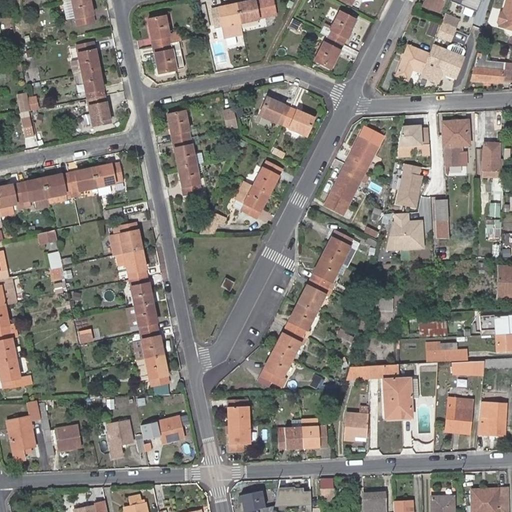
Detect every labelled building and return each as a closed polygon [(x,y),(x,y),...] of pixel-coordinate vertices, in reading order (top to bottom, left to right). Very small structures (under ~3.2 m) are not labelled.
[(74,15),(70,0),(62,0),(66,17),(74,15)] [(92,20),(88,0),(70,0),(74,15),(76,24),(92,20)] [(251,0),(237,3),(241,23),(265,18),(264,17),(275,15),(272,0),(251,0)] [(437,11),(439,7),(422,0),(420,5),(437,11)] [(484,0),(451,0),(476,9),(479,0),(481,0),(484,1),(484,0)] [(511,0),(504,0),(498,27),(511,30),(511,0)] [(223,27),(241,23),(237,3),(211,8),(215,28),(223,27)] [(326,35),(342,43),(354,20),(339,12),(331,26),(326,35)] [(443,14),(440,23),(453,29),(457,19),(443,14)] [(146,20),(151,45),(177,39),(179,39),(178,32),(167,34),(164,16),(146,20)] [(287,25),(287,26),(297,31),(301,22),(292,18),(287,25)] [(326,35),(331,26),(325,22),(320,32),(326,35)] [(243,33),(241,23),(223,27),(225,37),(243,33)] [(431,23),(426,32),(433,35),(437,25),(431,23)] [(453,29),(440,23),(435,36),(449,41),(453,29)] [(225,37),(223,27),(215,28),(217,38),(225,37)] [(330,68),(342,43),(326,35),(313,60),(330,68)] [(177,39),(151,45),(157,72),(183,67),(177,39)] [(80,72),(98,68),(93,41),(75,45),(78,62),(80,72)] [(412,67),(422,71),(429,52),(407,44),(404,53),(402,57),(396,73),(408,78),(412,67)] [(463,55),(432,44),(429,52),(422,71),(420,75),(438,82),(441,73),(444,66),(457,71),(463,55)] [(483,80),(489,81),(509,82),(511,69),(503,69),(503,64),(485,62),(485,56),(480,55),(479,58),(476,57),(471,79),(483,80)] [(21,69),(19,57),(12,59),(14,71),(21,69)] [(73,73),(80,72),(78,62),(71,63),(73,73)] [(457,71),(444,66),(441,73),(454,78),(457,71)] [(86,98),(103,94),(98,68),(80,72),(82,82),(86,98)] [(82,82),(80,72),(73,73),(75,83),(82,82)] [(22,112),(30,110),(28,100),(28,99),(26,93),(18,94),(22,112)] [(109,121),(103,94),(86,98),(91,125),(109,121)] [(283,125),(291,107),(268,95),(259,113),(283,125)] [(35,101),(28,103),(30,110),(37,108),(35,101)] [(314,118),(291,107),(283,125),(305,136),(314,118)] [(223,110),(228,128),(236,126),(232,109),(223,110)] [(165,114),(171,140),(189,136),(184,110),(165,114)] [(29,117),(21,119),(25,136),(33,135),(29,117)] [(442,134),(443,145),(443,146),(444,157),(444,166),(458,165),(458,151),(461,151),(461,144),(468,143),(466,121),(442,122),(442,134)] [(421,125),(402,126),(398,147),(422,145),(422,148),(430,147),(429,127),(421,128),(421,125)] [(189,136),(171,140),(177,166),(195,163),(193,154),(189,136)] [(345,164),(363,173),(377,145),(359,136),(345,164)] [(497,170),(503,170),(504,158),(498,158),(499,144),(484,143),(483,169),(497,170)] [(271,151),(282,156),(284,152),(273,146),(271,151)] [(253,185),(269,193),(282,169),(266,160),(253,185)] [(116,162),(92,167),(97,187),(109,184),(121,182),(116,162)] [(195,163),(177,166),(183,193),(200,190),(195,163)] [(367,175),(363,173),(345,164),(333,187),(332,189),(324,204),(342,214),(359,180),(364,182),(367,175)] [(421,168),(405,165),(396,204),(417,208),(423,176),(419,175),(421,168)] [(97,187),(92,167),(68,173),(72,192),(97,187)] [(72,192),(68,173),(43,178),(47,197),(65,194),(72,192)] [(47,197),(43,178),(18,183),(22,203),(30,201),(35,200),(47,197)] [(244,202),(253,185),(244,180),(235,198),(244,202)] [(22,203),(18,183),(0,186),(0,215),(11,214),(9,205),(15,204),(22,203)] [(109,184),(97,187),(98,195),(110,192),(109,184)] [(256,217),(269,193),(253,185),(244,202),(240,208),(256,217)] [(65,194),(47,197),(48,204),(66,200),(65,198),(65,194)] [(35,200),(36,208),(49,205),(48,204),(47,197),(35,200)] [(435,239),(440,239),(445,238),(444,201),(438,201),(439,221),(434,221),(435,239)] [(102,211),(103,219),(121,216),(119,207),(102,211)] [(376,220),(380,210),(373,208),(370,218),(376,220)] [(208,211),(205,216),(217,222),(221,224),(224,218),(208,211)] [(408,214),(394,215),(394,222),(392,222),(386,250),(423,248),(422,221),(409,222),(408,214)] [(205,216),(198,232),(212,232),(217,222),(205,216)] [(501,234),(502,219),(488,218),(487,233),(501,234)] [(124,253),(141,249),(136,222),(118,226),(120,234),(121,239),(124,253)] [(364,231),(374,236),(376,232),(366,227),(364,231)] [(56,238),(54,229),(38,232),(40,241),(56,238)] [(322,254),(340,264),(343,257),(352,240),(334,231),(322,254)] [(124,253),(121,239),(111,241),(114,255),(115,254),(124,253)] [(352,240),(343,257),(348,259),(357,243),(352,240)] [(129,279),(147,276),(141,249),(124,253),(126,264),(129,279)] [(61,265),(59,252),(49,254),(52,267),(61,265)] [(126,264),(124,253),(115,254),(118,265),(126,264)] [(328,287),(340,264),(322,254),(310,278),(328,287)] [(511,266),(498,266),(497,297),(511,297),(511,266)] [(61,277),(59,267),(49,269),(51,279),(61,277)] [(9,283),(8,276),(0,277),(0,285),(1,291),(4,304),(15,302),(12,283),(9,283)] [(135,305),(152,302),(147,276),(129,279),(135,305)] [(224,277),(219,286),(227,290),(232,281),(224,277)] [(325,293),(328,287),(310,278),(297,303),(315,312),(325,293)] [(334,283),(331,281),(328,287),(325,293),(328,295),(331,289),(334,283)] [(140,332),(157,328),(152,302),(135,305),(140,332)] [(306,329),(315,312),(297,303),(285,326),(303,335),(306,329)] [(4,304),(0,305),(0,332),(9,331),(8,325),(4,304)] [(494,312),(478,313),(478,314),(469,315),(471,333),(479,332),(479,336),(496,335),(508,334),(511,333),(511,313),(507,314),(496,315),(496,312),(494,312)] [(444,324),(416,325),(415,317),(399,317),(397,335),(416,333),(416,337),(444,336),(444,324)] [(300,341),(303,335),(285,326),(273,350),(291,359),(300,341)] [(145,358),(163,355),(157,328),(140,332),(145,358)] [(352,341),(354,338),(342,333),(344,330),(339,328),(336,335),(352,341)] [(306,329),(303,335),(300,341),(303,343),(306,337),(309,330),(306,329)] [(90,330),(78,332),(80,342),(92,340),(90,330)] [(9,331),(0,332),(0,360),(15,357),(11,337),(9,331)] [(508,334),(496,335),(497,350),(509,350),(508,334)] [(441,348),(458,347),(458,340),(441,342),(441,348)] [(440,342),(425,342),(426,360),(441,359),(440,350),(440,342)] [(464,349),(440,350),(441,359),(465,358),(464,349)] [(278,384),(291,359),(273,350),(260,375),(269,380),(278,384)] [(168,381),(163,355),(145,358),(151,385),(168,381)] [(15,357),(0,360),(0,373),(3,387),(30,382),(29,375),(18,378),(15,357)] [(511,357),(484,359),(484,367),(511,365),(511,357)] [(453,373),(482,371),(482,361),(452,362),(453,373)] [(398,364),(393,364),(384,365),(385,377),(398,376),(398,364)] [(384,365),(372,366),(370,379),(385,378),(385,377),(384,365)] [(347,367),(344,381),(370,379),(372,366),(347,367)] [(267,385),(269,380),(260,375),(257,380),(267,385)] [(417,379),(410,380),(385,381),(385,418),(411,417),(410,398),(417,398),(417,379)] [(155,384),(155,393),(171,393),(171,384),(155,384)] [(449,398),(447,408),(445,431),(468,434),(471,410),(472,400),(449,398)] [(229,432),(227,432),(228,451),(241,451),(241,444),(247,444),(246,406),(240,406),(239,399),(226,400),(227,419),(229,418),(229,432)] [(37,404),(36,400),(27,400),(31,419),(39,418),(39,417),(38,413),(37,404)] [(44,403),(37,404),(38,413),(45,412),(44,403)] [(368,408),(360,407),(360,415),(367,415),(368,408)] [(479,421),(478,436),(503,436),(504,412),(486,411),(486,421),(479,421)] [(46,420),(45,412),(38,413),(39,417),(39,418),(43,443),(46,455),(53,454),(50,441),(48,430),(46,420)] [(366,437),(367,415),(360,415),(346,414),(344,440),(352,441),(353,437),(366,437)] [(7,421),(15,461),(24,459),(22,449),(33,446),(28,416),(7,421)] [(178,416),(146,423),(148,433),(159,430),(162,442),(183,438),(178,416)] [(132,442),(128,420),(106,425),(113,456),(121,455),(120,445),(132,442)] [(317,420),(301,421),(301,429),(318,427),(317,420)] [(301,421),(292,421),(292,429),(301,429),(301,421)] [(76,425),(54,429),(56,441),(58,451),(81,447),(76,425)] [(133,427),(136,439),(143,438),(140,425),(133,427)] [(309,445),(309,448),(326,447),(325,433),(318,433),(318,427),(301,429),(285,430),(278,430),(278,436),(279,449),(296,448),(295,446),(309,445)] [(149,436),(143,438),(145,451),(152,449),(149,436)] [(145,451),(143,438),(136,439),(139,452),(145,451)] [(312,506),(313,488),(280,485),(278,503),(312,506)] [(319,489),(319,502),(333,501),(332,488),(319,489)] [(486,495),(471,495),(471,511),(507,511),(507,489),(486,489),(486,495)] [(244,501),(242,501),(244,511),(258,511),(257,508),(264,506),(260,490),(243,493),(244,501)] [(383,492),(382,493),(362,494),(363,510),(383,509),(384,509),(383,492)] [(452,511),(452,492),(428,493),(429,511),(452,511)] [(129,497),(131,506),(141,504),(139,495),(129,497)] [(107,511),(105,501),(94,503),(94,506),(95,511),(107,511)] [(411,511),(410,501),(392,502),(392,511),(411,511)]
